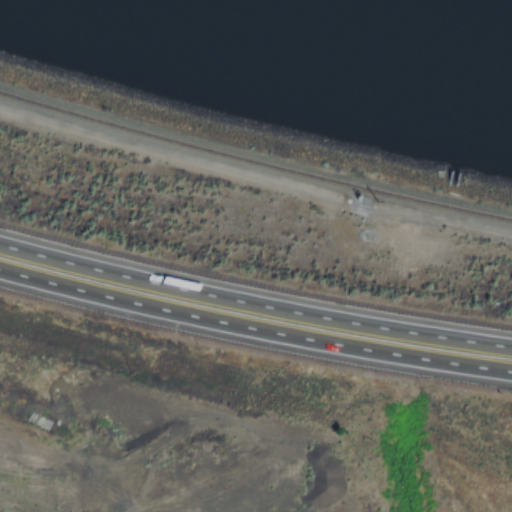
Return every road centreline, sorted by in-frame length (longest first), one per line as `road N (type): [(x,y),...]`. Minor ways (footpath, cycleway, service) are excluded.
road 1 (motorway): [(511,345),(322,318),(0,242)]
road 2 (motorway): [(0,271),(296,340),(511,370)]
